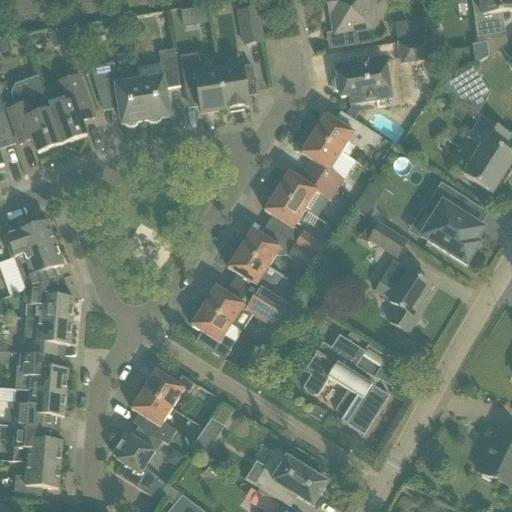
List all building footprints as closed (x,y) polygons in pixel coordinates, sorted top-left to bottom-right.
[(346,34),(348,48),(358,47),(356,35),(375,33),(371,13),(369,13),(366,0),(326,0),(329,16),(332,16),(335,36),(346,34)] [(471,2),(478,40),(505,35),(502,16),(511,13),(511,0),(479,0),(479,1),(471,2)] [(239,14),(245,48),(262,45),(257,11),(239,14)] [(394,25),(397,45),(410,43),(406,23),(394,25)] [(86,28),(74,31),(77,43),(89,40),(86,28)] [(70,63),(82,59),(73,29),(64,32),(69,47),(65,48),(70,63)] [(398,46),(402,66),(431,61),(428,41),(410,44),(410,43),(397,45),(397,46),(398,46)] [(472,48),(476,67),(490,59),(487,45),(479,46),(472,48)] [(511,45),(502,52),(511,64),(511,65),(509,69),(511,72),(511,45)] [(163,80),(165,92),(181,89),(175,56),(174,51),(158,54),(163,80)] [(199,103),(201,116),(225,113),(218,73),(201,76),(198,56),(180,59),(187,105),(199,103)] [(337,81),(333,82),(335,95),(339,95),(340,100),(349,99),(351,107),(352,107),(354,107),(370,104),(391,101),(384,60),(358,65),(358,63),(350,64),(351,66),(335,69),(337,81)] [(128,130),(131,130),(134,130),(137,128),(138,126),(138,125),(146,123),(139,84),(125,86),(120,72),(115,73),(113,66),(91,72),(102,110),(119,107),(122,127),(125,127),(125,128),(126,129),(128,130)] [(251,68),(218,73),(225,113),(229,112),(230,115),(244,113),(243,109),(248,109),(247,99),(246,94),(256,93),(251,68)] [(472,69),(442,88),(443,94),(477,116),(491,94),(487,92),(472,69)] [(43,92),(62,147),(87,139),(82,125),(94,120),(79,78),(61,84),(61,85),(43,92)] [(152,126),(154,126),(156,126),(159,125),(161,123),(161,121),(169,120),(165,92),(163,80),(139,84),(146,123),(148,123),(149,124),(150,125),(152,126)] [(33,142),(38,156),(62,147),(43,92),(23,99),(25,106),(8,112),(20,147),(33,142)] [(0,169),(4,168),(0,157),(0,146),(13,142),(14,142),(9,128),(3,111),(0,103),(0,169)] [(352,107),(345,117),(354,123),(361,111),(354,107),(352,107)] [(308,134),(342,156),(349,144),(361,152),(366,146),(375,151),(381,141),(358,125),(354,123),(345,117),(341,115),(335,124),(325,118),(318,129),(313,126),(308,134)] [(481,149),(463,178),(492,196),(501,182),(505,185),(511,173),(508,171),(511,164),(511,156),(503,151),(511,137),(494,127),(482,119),(468,141),(481,149)] [(306,173),(337,193),(344,183),(330,174),(342,156),(308,134),(303,142),(308,145),(301,156),(312,164),(306,173)] [(276,183),(271,191),(305,213),(316,220),(328,203),(330,204),(337,194),(337,193),(306,173),(300,183),(289,175),(281,187),(276,183)] [(440,185),(424,212),(434,218),(420,239),(465,268),(479,246),(474,244),(482,231),(459,217),(468,203),(440,185)] [(295,247),(319,262),(337,233),(327,226),(321,236),(319,244),(302,234),(301,236),(293,231),(305,213),(271,191),(266,199),(271,203),(264,214),(281,224),(275,234),(295,247)] [(362,197),(354,208),(367,217),(375,205),(362,197)] [(7,251),(11,262),(14,261),(55,246),(47,224),(32,229),(20,233),(6,238),(9,247),(7,251)] [(377,227),(368,242),(396,260),(406,245),(378,227),(377,227)] [(240,241),(235,249),(268,270),(276,259),(281,251),(269,243),(252,233),(245,244),(240,241)] [(26,292),(26,293),(52,283),(48,274),(63,269),(55,246),(14,261),(19,274),(26,292)] [(287,258),(286,259),(301,269),(310,275),(319,262),(295,247),(287,258)] [(228,271),(256,289),(261,282),(268,287),(270,288),(272,288),(274,287),(276,286),(278,285),(282,279),(269,270),(268,270),(235,249),(230,257),(235,260),(228,271)] [(388,324),(408,337),(421,317),(415,313),(431,288),(394,264),(375,293),(389,302),(389,304),(397,309),(388,324)] [(26,321),(72,325),(74,301),(60,300),(53,283),(52,284),(52,283),(26,293),(26,292),(24,293),(23,303),(27,306),(26,321)] [(252,300),(281,319),(289,306),(260,288),(258,290),(252,300)] [(198,306),(232,327),(244,308),(232,301),(215,290),(208,301),(203,298),(198,306)] [(252,300),(244,313),(258,322),(269,329),(263,339),(267,341),(273,332),(281,319),(252,300)] [(198,317),(191,328),(201,335),(195,344),(213,356),(223,362),(224,363),(234,346),(235,345),(224,339),(232,327),(198,306),(193,314),(198,317)] [(23,357),(53,359),(54,347),(70,349),(72,325),(26,321),(23,357)] [(346,339),(358,346),(362,340),(351,332),(346,339)] [(311,378),(303,390),(317,399),(329,381),(348,393),(336,411),(345,417),(340,424),(346,428),(347,427),(348,427),(347,428),(364,439),(389,399),(372,388),(370,386),(373,381),(374,380),(387,360),(370,349),(368,348),(364,354),(339,338),(331,351),(325,347),(319,356),(316,354),(314,357),(317,358),(306,375),(311,378)] [(0,341),(0,354),(9,355),(6,348),(2,342),(0,341)] [(16,392),(66,396),(68,373),(52,371),(53,359),(23,357),(19,356),(18,369),(17,369),(15,392),(16,392)] [(138,390),(171,412),(179,400),(184,392),(189,395),(194,387),(182,379),(176,387),(155,374),(148,385),(143,382),(138,390)] [(159,441),(168,448),(174,438),(177,434),(163,425),(171,412),(138,390),(133,398),(138,401),(131,412),(139,418),(134,426),(158,442),(159,441)] [(14,428),(53,431),(54,420),(64,420),(66,396),(16,392),(14,406),(16,406),(14,428)] [(193,449),(205,457),(222,430),(211,422),(193,449)] [(27,465),(60,468),(62,444),(52,443),(53,431),(14,428),(14,429),(15,429),(13,464),(27,465)] [(511,438),(499,432),(478,475),(482,477),(480,480),(491,485),(492,482),(510,491),(511,487),(511,438)] [(125,483),(155,504),(164,488),(145,470),(154,455),(151,453),(158,443),(152,439),(146,449),(131,440),(131,441),(126,438),(112,459),(117,462),(117,463),(122,466),(115,477),(125,483)] [(253,486),(253,487),(290,510),(297,499),(312,509),(327,486),(313,477),(314,475),(301,466),(300,469),(276,453),(265,471),(269,473),(259,489),(253,486)] [(13,500),(41,503),(42,491),(58,492),(60,468),(27,465),(27,472),(25,472),(25,479),(16,478),(13,500)] [(249,506),(259,511),(274,511),(278,507),(256,494),(249,506)] [(170,511),(199,511),(181,498),(170,511)]
